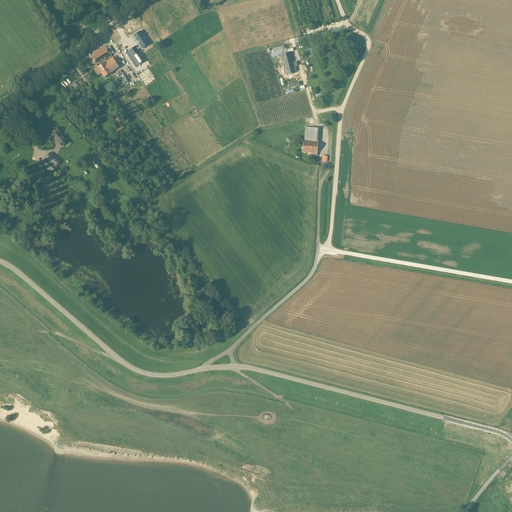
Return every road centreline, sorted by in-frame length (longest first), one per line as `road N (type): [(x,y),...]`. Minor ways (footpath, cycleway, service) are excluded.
road 1 (unclassified): [(511,440),(252,368),(144,374),(0,261)]
road 2 (track): [(336,0),(347,26),(369,40),(340,111),(330,234),(317,250)]
road 3 (unclassified): [(0,109),(135,0)]
road 4 (track): [(172,97),(227,64),(213,14),(251,0)]
